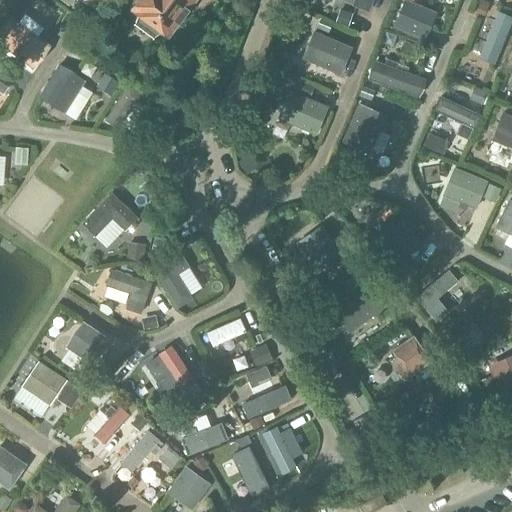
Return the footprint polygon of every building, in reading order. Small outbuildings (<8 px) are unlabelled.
[(169,34),(193,0),(141,0),(134,9),(169,34)] [(369,11),(373,0),(355,0),(354,5),(369,11)] [(407,0),(405,0),(394,26),(424,39),(436,12),(407,0)] [(511,21),(511,16),(498,11),(480,56),(495,62),(511,21)] [(10,17),(0,31),(0,44),(33,69),(50,46),(37,37),(40,33),(32,28),(30,31),(10,17)] [(303,58),(340,74),(352,47),(315,31),(303,58)] [(424,79),(376,62),(370,78),(419,95),(424,79)] [(59,65),(39,96),(65,112),(84,82),(59,65)] [(0,91),(3,94),(12,79),(0,71),(0,91)] [(146,115),(154,102),(127,85),(105,120),(118,128),(132,106),(146,115)] [(279,118),(316,134),(327,107),(290,91),(279,118)] [(475,128),(481,115),(441,96),(435,109),(462,122),(457,133),(468,138),(473,127),(475,128)] [(370,152),(386,116),(386,115),(359,104),(343,140),(370,152)] [(511,116),(503,113),(492,141),(511,148),(511,116)] [(417,161),(430,168),(438,156),(425,148),(417,161)] [(489,155),(480,168),(501,181),(510,168),(489,155)] [(476,208),(487,181),(455,168),(444,195),(476,208)] [(124,231),(137,218),(111,193),(82,224),(95,236),(112,218),(124,231)] [(511,201),(508,200),(495,227),(511,235),(511,201)] [(420,243),(402,220),(374,243),(392,266),(420,243)] [(321,227),(299,245),(323,276),(346,259),(321,227)] [(176,275),(188,267),(179,252),(153,269),(177,308),(191,299),(176,275)] [(417,296),(438,321),(449,312),(437,298),(458,281),(449,269),(417,296)] [(140,314),(150,284),(111,270),(106,285),(131,294),(126,309),(140,314)] [(365,284),(333,308),(349,331),(382,308),(365,284)] [(243,333),(245,332),(239,319),(207,333),(213,346),(235,337),(237,342),(245,339),(243,333)] [(91,365),(108,339),(83,322),(66,348),(91,365)] [(401,382),(430,362),(412,337),(391,351),(402,367),(394,372),(401,382)] [(170,347),(157,356),(179,388),(192,380),(170,347)] [(511,355),(488,366),(506,407),(511,404),(511,355)] [(49,405),(66,380),(38,362),(21,387),(49,405)] [(231,393),(247,435),(287,420),(271,378),(231,393)] [(119,407),(115,411),(110,407),(104,413),(109,418),(94,435),(104,444),(129,416),(119,407)] [(411,447),(447,430),(440,415),(419,426),(411,409),(396,416),(411,447)] [(187,455),(227,439),(221,423),(195,433),(193,428),(185,432),(187,437),(180,439),(187,455)] [(276,428),(262,435),(282,477),(296,469),(276,428)] [(155,444),(158,440),(148,431),(120,464),(130,473),(150,450),(154,455),(160,448),(155,444)] [(0,447),(0,484),(8,490),(26,465),(0,447)] [(248,448),(229,458),(250,500),(269,491),(248,448)] [(191,510),(210,484),(185,467),(167,492),(191,510)] [(222,508),(236,503),(229,482),(233,481),(229,469),(211,475),(222,508)] [(49,511),(35,502),(27,511),(70,511),(78,501),(65,493),(51,511),(49,511)]
